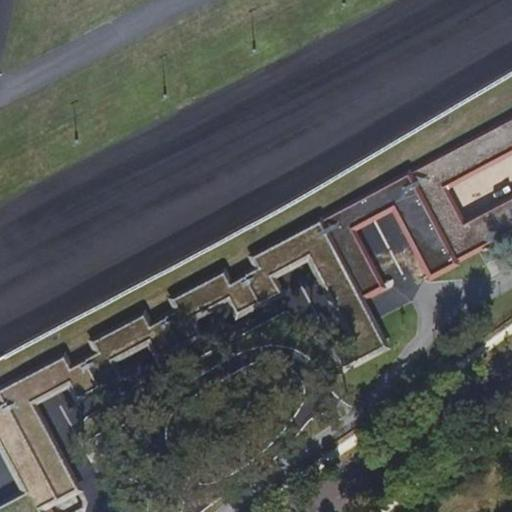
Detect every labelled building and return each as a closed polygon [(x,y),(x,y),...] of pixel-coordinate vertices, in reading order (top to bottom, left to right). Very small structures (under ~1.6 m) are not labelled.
[(381,286),(350,227),(395,204),(429,270),(487,240),(511,227),(511,118),(312,224),(316,230),(317,229),(354,300),(381,286)] [(258,260),(264,274),(309,250),(355,336),(329,350),(331,354),(339,368),(379,347),(354,300),(317,229),(316,230),(258,260)] [(272,289),(264,274),(229,292),(237,308),(272,289)] [(178,302),(185,315),(229,292),(222,279),(178,302)] [(193,331),(185,315),(149,335),(157,350),(193,331)] [(98,344),(105,358),(149,335),(142,321),(98,344)] [(113,374),(105,358),(70,376),(79,392),(113,374)] [(70,376),(63,363),(5,393),(11,407),(22,401),(70,376)] [(67,486),(22,401),(11,407),(0,412),(0,430),(34,494),(37,501),(67,486)] [(34,494),(0,511),(16,511),(32,504),(37,501),(34,494)]
